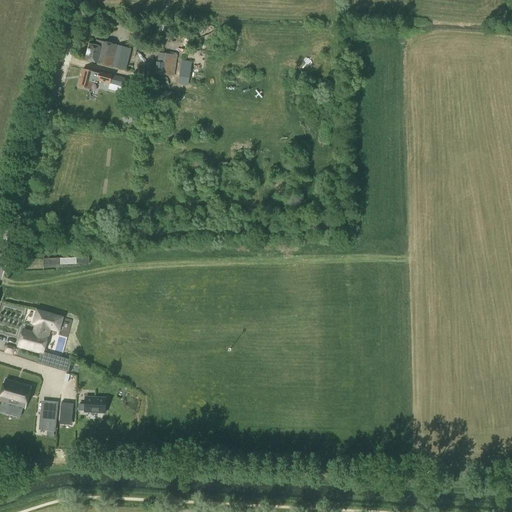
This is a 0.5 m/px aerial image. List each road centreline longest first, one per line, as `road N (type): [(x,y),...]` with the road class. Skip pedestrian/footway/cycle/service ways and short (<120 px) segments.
road 1 (track): [(0,459),(511,486)]
road 2 (tertiary): [(0,271),(75,0)]
